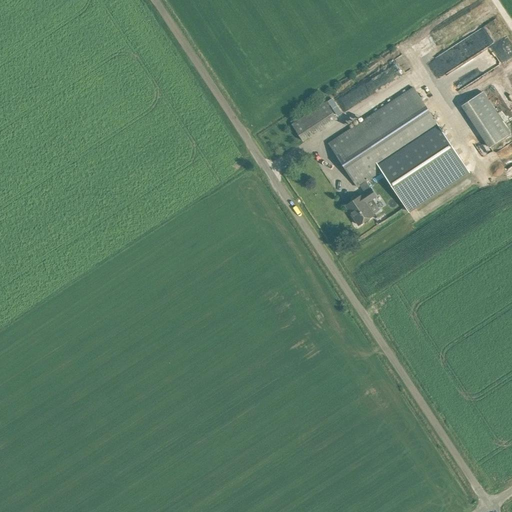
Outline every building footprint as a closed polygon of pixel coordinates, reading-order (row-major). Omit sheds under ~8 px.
[(485,38),(501,30),(497,23),(482,31),(485,38)] [(511,42),(509,38),(460,68),(467,79),(511,52),(511,42)] [(329,143),(357,187),(360,185),(366,181),(382,171),(408,211),(469,171),(414,87),(329,143)] [(474,97),(461,106),(489,147),(502,139),(510,133),(483,91),(474,97)] [(292,124),(303,141),(337,119),(326,102),(292,124)] [(361,196),(346,206),(359,225),(374,215),(373,214),(379,210),(372,199),(376,196),(366,181),(360,185),(365,192),(361,195),(361,196)]
